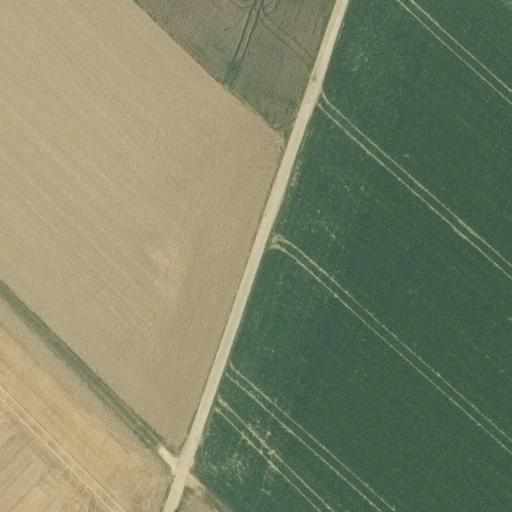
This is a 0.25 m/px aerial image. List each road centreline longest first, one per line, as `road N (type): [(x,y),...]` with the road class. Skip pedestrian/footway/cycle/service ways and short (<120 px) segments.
road 1 (track): [(342,0),(169,511)]
road 2 (track): [(225,511),(0,284)]
